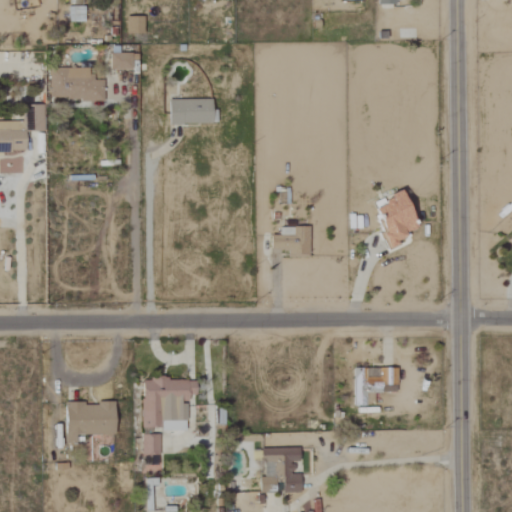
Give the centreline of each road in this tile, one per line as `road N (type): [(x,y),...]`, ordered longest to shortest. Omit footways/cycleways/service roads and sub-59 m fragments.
road 1 (tertiary): [(459,511),(454,0)]
road 2 (residential): [(0,325),(511,320)]
